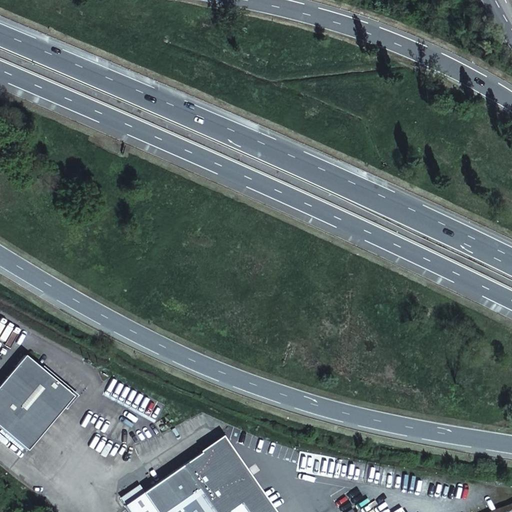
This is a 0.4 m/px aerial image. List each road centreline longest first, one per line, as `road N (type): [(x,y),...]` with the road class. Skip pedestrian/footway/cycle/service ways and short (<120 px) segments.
road 1 (motorway): [(0,70),(511,300)]
road 2 (motorway): [(511,261),(0,34)]
road 3 (motorway): [(0,255),(106,319),(227,374),(375,420),(511,444)]
road 4 (motorway): [(511,102),(378,33),(258,0)]
road 5 (residential): [(87,358),(103,511)]
